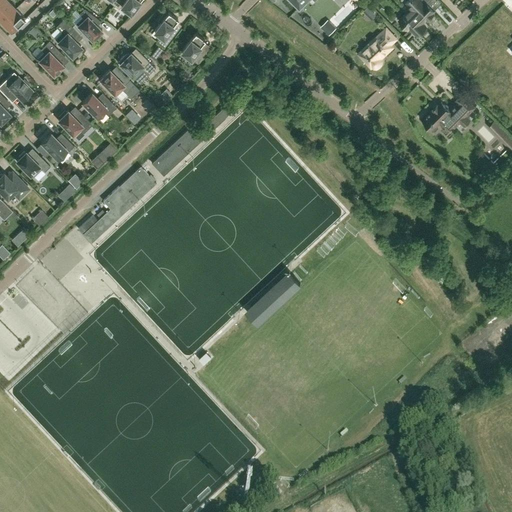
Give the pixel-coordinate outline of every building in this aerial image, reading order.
[(8,0),(6,0),(0,6),(0,19),(2,21),(16,8),(8,0)] [(116,0),(113,4),(119,8),(122,5),(131,12),(139,0),(116,0)] [(425,3),(421,0),(408,0),(406,2),(412,7),(399,20),(408,29),(410,27),(418,35),(426,27),(422,23),(434,10),(426,2),(425,3)] [(368,10),(374,18),(381,13),(375,5),(368,10)] [(16,8),(2,21),(11,30),(24,17),(16,8)] [(96,21),(99,18),(84,8),(79,13),(82,16),(76,23),(92,39),(102,30),(96,24),(96,21)] [(172,27),(176,20),(178,18),(168,11),(167,12),(165,11),(157,21),(159,22),(154,30),(161,35),(157,40),(165,46),(177,30),(172,27)] [(55,38),(72,56),(82,46),(76,40),(76,38),(80,34),(64,18),(56,26),(62,32),(55,38)] [(327,21),(319,29),(328,37),(336,30),(327,21)] [(386,28),(367,46),(358,53),(371,67),(372,66),(374,67),(376,67),(378,66),(380,65),(381,63),(381,61),(380,59),(379,58),(384,54),(384,55),(393,47),(390,44),(396,39),(386,28)] [(199,47),(203,41),(205,39),(195,32),(181,50),(197,62),(205,52),(199,47)] [(63,65),(57,58),(57,56),(61,52),(49,40),(40,48),(38,46),(31,53),(36,59),(37,58),(49,69),(48,70),(54,77),(60,70),(59,69),(63,65)] [(152,56),(157,61),(167,51),(161,46),(152,56)] [(133,54),(131,52),(129,54),(127,52),(117,61),(118,62),(118,61),(124,67),(123,68),(127,72),(128,71),(133,76),(142,68),(149,73),(155,67),(139,51),(136,54),(133,54)] [(118,75),(116,75),(110,69),(100,78),(104,83),(103,84),(109,91),(110,89),(116,95),(122,89),(130,97),(139,89),(122,71),(118,75)] [(14,91),(18,95),(22,100),(32,90),(27,85),(29,84),(24,78),(22,80),(18,75),(15,79),(9,78),(7,77),(0,84),(0,89),(8,97),(14,91)] [(2,104),(7,100),(0,92),(0,122),(1,123),(5,118),(6,119),(11,115),(10,114),(11,113),(2,104)] [(98,98),(97,97),(92,92),(82,101),(98,118),(105,112),(108,115),(116,107),(104,94),(100,98),(98,98)] [(377,92),(367,103),(371,107),(375,111),(385,100),(377,92)] [(436,133),(442,126),(447,131),(453,125),(454,127),(460,121),(464,125),(470,120),(466,116),(475,107),(462,94),(456,100),(457,102),(449,110),(448,108),(448,107),(446,104),(445,105),(441,101),(436,106),(436,105),(433,107),(434,108),(422,121),(428,127),(429,126),(436,133)] [(199,142),(235,108),(229,101),(193,135),(199,142)] [(74,116),(69,111),(68,110),(66,111),(65,110),(58,116),(60,118),(58,119),(74,136),(81,130),(83,133),(92,123),(81,111),(76,116),(74,116)] [(142,125),(148,118),(143,114),(137,121),(142,125)] [(151,162),(163,175),(199,142),(193,135),(187,129),(151,162)] [(74,145),(63,134),(59,138),(57,138),(51,132),(41,142),(59,160),(74,145)] [(511,139),(506,133),(500,138),(511,150),(511,139)] [(50,166),(40,155),(35,160),(27,152),(26,151),(25,152),(24,151),(18,156),(19,157),(16,160),(33,177),(42,168),(45,171),(50,166)] [(103,162),(96,155),(91,160),(98,167),(103,162)] [(156,182),(140,165),(103,200),(110,207),(83,233),(91,242),(156,182)] [(14,183),(7,176),(4,172),(2,174),(0,174),(0,189),(7,197),(13,192),(19,198),(29,188),(19,178),(14,183)] [(2,200),(0,202),(0,214),(4,219),(12,210),(2,200)] [(93,215),(78,228),(82,232),(97,219),(93,215)] [(19,232),(24,238),(29,233),(24,228),(19,232)] [(0,254),(3,257),(9,251),(2,244),(0,245),(0,254)] [(256,322),(298,283),(288,272),(246,312),(256,322)] [(371,468),(353,477),(357,486),(375,477),(371,468)] [(243,504),(246,509),(254,503),(251,498),(243,504)]
